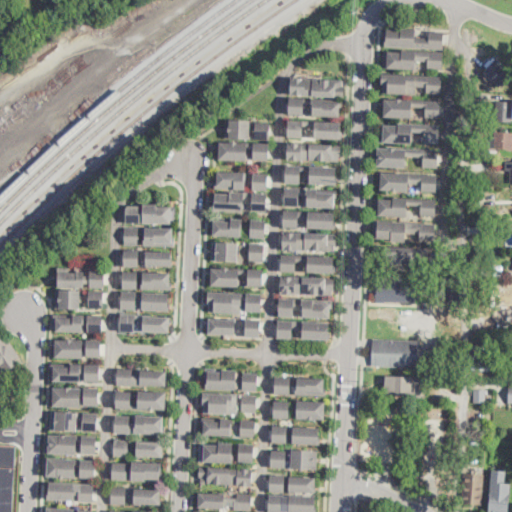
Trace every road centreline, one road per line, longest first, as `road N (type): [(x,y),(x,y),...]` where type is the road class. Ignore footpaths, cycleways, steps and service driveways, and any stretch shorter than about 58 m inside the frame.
road 1 (residential): [(369,22),(342,474)]
road 2 (residential): [(181,511),(193,158)]
road 3 (residential): [(28,511),(37,345),(28,315)]
road 4 (residential): [(369,22),(399,0),(455,3),(511,25)]
